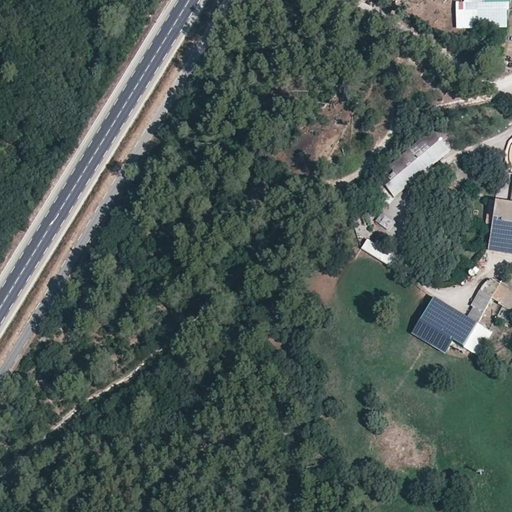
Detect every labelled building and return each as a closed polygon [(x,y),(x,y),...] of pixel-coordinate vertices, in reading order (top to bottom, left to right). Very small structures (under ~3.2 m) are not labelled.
[(510,28),(509,0),(464,0),(465,4),(457,4),(458,29),(510,28)] [(498,52),(474,41),(469,51),(492,63),(498,52)] [(393,196),(450,148),(451,142),(449,133),(440,129),(434,129),(389,167),(394,172),(388,178),(391,182),(386,186),(393,196)] [(377,196),(387,206),(395,198),(385,189),(377,196)] [(511,189),(510,204),(489,200),(486,224),(492,225),(491,232),(511,235),(511,189)] [(380,224),(385,217),(381,214),(376,221),(380,224)] [(394,223),(385,217),(380,224),(388,231),(394,223)] [(511,235),(491,232),(488,251),(511,254),(511,235)] [(396,258),(367,240),(361,249),(390,267),(396,258)] [(511,312),(511,282),(507,279),(502,287),(494,301),(511,312)] [(494,301),(502,287),(497,284),(487,291),(469,320),(480,327),(494,301)] [(477,357),(491,334),(480,327),(469,320),(436,300),(422,323),(477,357)]
